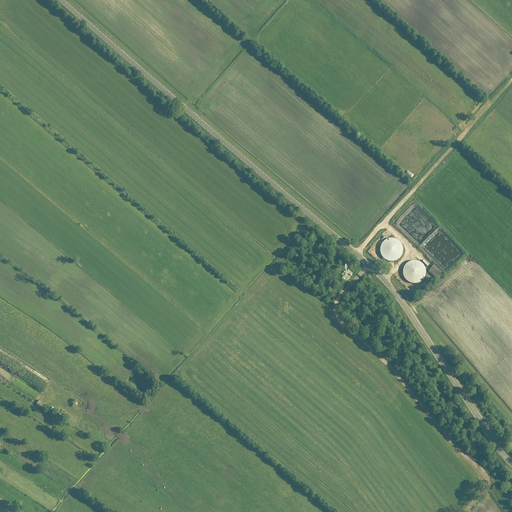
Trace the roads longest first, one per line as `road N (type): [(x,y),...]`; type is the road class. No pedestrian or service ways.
road 1 (tertiary): [(368,265),(60,0)]
road 2 (track): [(344,326),(392,369),(485,479),(463,511)]
road 3 (tertiary): [(511,465),(368,265)]
road 4 (track): [(511,80),(386,219)]
